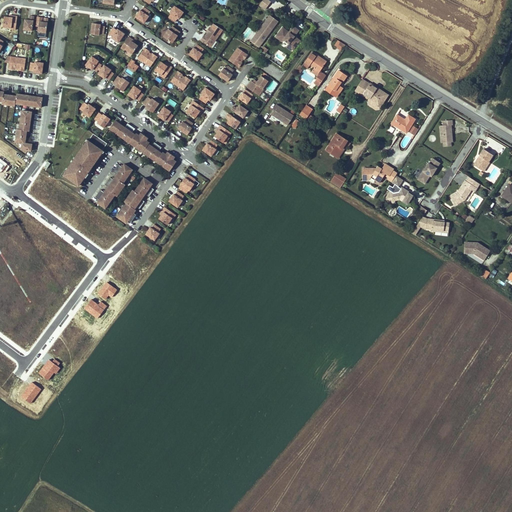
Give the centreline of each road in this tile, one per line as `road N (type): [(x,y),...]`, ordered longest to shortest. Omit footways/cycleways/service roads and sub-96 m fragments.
road 1 (tertiary): [(484,126),(320,19)]
road 2 (residential): [(0,344),(25,363),(102,258)]
road 3 (residential): [(52,77),(80,81),(186,154)]
